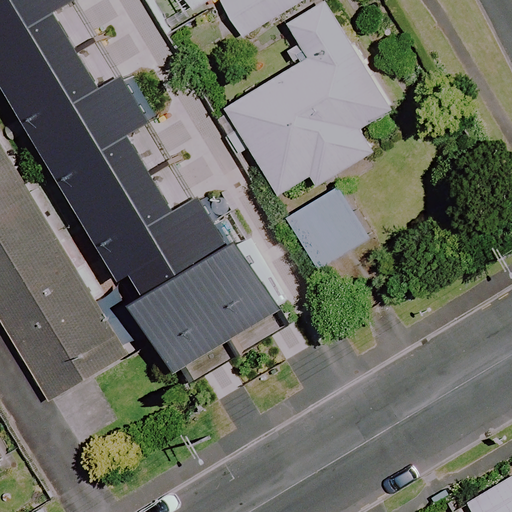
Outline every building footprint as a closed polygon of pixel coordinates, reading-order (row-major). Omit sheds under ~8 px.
[(215,0),(191,0),(198,10),(215,0)] [(305,0),(231,0),(225,4),(247,37),(305,0)] [(392,112),(331,4),(296,23),(317,61),(233,107),(287,204),(379,153),(364,128),(392,112)] [(70,117),(38,64),(0,87),(33,140),(70,117)] [(262,294),(245,265),(230,239),(249,228),(240,214),(257,204),(238,171),(230,175),(179,89),(92,142),(122,193),(132,187),(190,284),(170,296),(193,335),(262,294)] [(133,356),(0,132),(0,316),(52,404),(133,356)] [(372,242),(342,187),(290,216),(321,271),(372,242)] [(0,469),(9,464),(0,450),(0,469)] [(511,511),(511,481),(470,508),(473,511),(511,511)]
